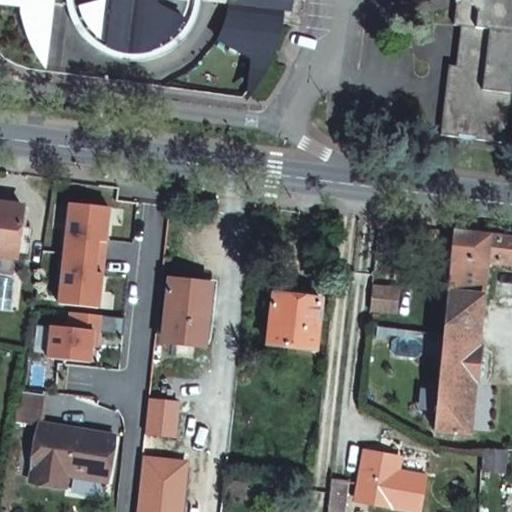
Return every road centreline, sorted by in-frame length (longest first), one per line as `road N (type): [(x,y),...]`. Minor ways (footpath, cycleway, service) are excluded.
road 1 (residential): [(126,511),(164,159)]
road 2 (residential): [(279,118),(265,129),(19,89),(0,70)]
road 3 (secondary): [(164,159),(355,184)]
road 4 (secondary): [(0,137),(164,159)]
road 5 (secondary): [(355,184),(511,204)]
road 6 (residential): [(279,118),(310,91),(343,0)]
